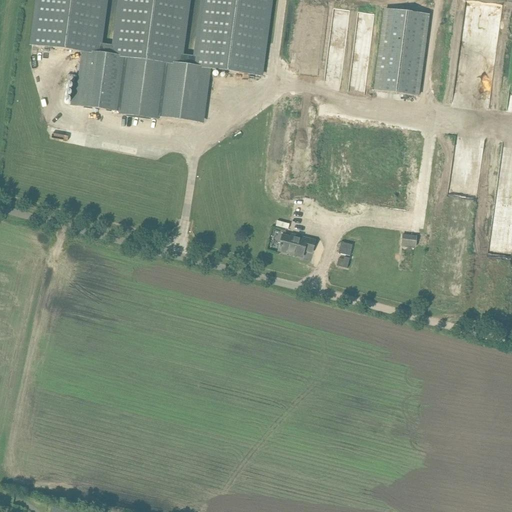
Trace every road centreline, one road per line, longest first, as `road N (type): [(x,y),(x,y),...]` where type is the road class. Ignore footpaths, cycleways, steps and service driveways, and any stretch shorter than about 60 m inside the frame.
road 1 (unclassified): [(325,294),(0,208)]
road 2 (track): [(511,343),(325,294)]
